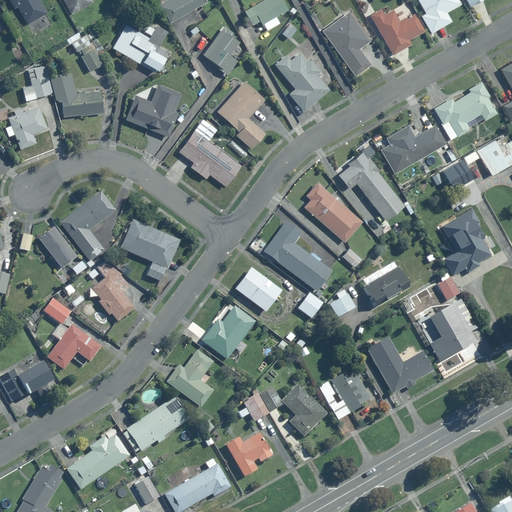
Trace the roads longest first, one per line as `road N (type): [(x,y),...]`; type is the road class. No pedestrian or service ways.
road 1 (residential): [(227,239),(313,137),(511,23)]
road 2 (residential): [(0,452),(135,364),(227,239)]
road 3 (residential): [(32,191),(63,170),(112,158),(227,239)]
road 4 (primary): [(511,397),(314,511)]
